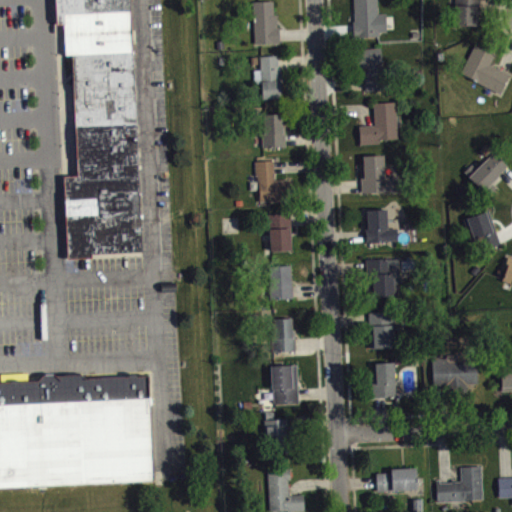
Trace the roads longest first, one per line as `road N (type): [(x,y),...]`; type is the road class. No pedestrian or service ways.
road 1 (residential): [(344,511),(316,0)]
road 2 (residential): [(340,441),(511,431)]
